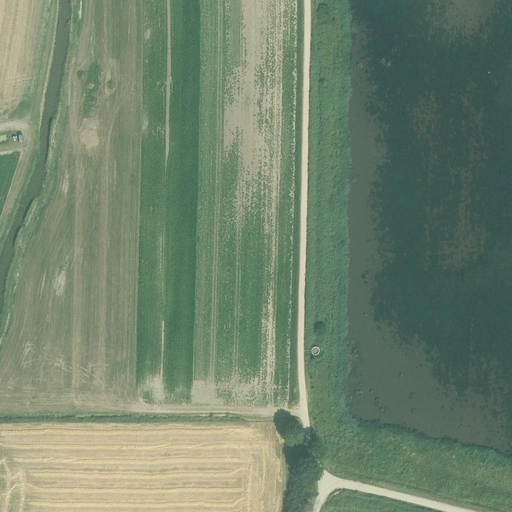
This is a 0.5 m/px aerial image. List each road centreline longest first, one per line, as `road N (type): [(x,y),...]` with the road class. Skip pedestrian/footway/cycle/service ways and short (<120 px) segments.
road 1 (track): [(325,482),(303,413),(300,352),(308,0)]
road 2 (track): [(449,511),(325,482)]
